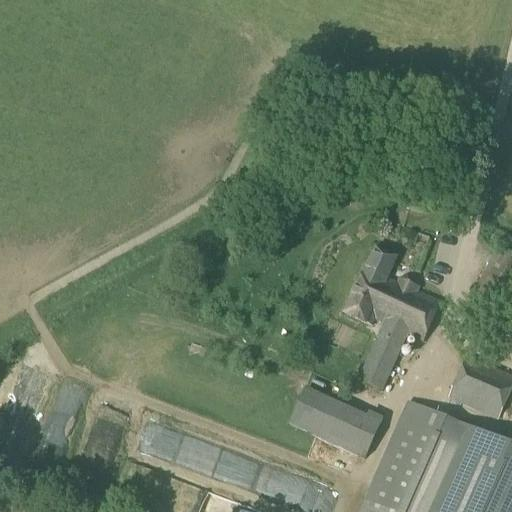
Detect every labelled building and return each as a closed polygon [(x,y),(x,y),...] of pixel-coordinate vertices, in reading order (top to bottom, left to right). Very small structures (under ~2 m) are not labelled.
[(407,212),(424,215),(427,200),(410,196),(407,212)] [(396,286),(384,281),(394,259),(375,250),(344,316),(371,328),(374,320),(384,324),(357,383),(380,394),(407,334),(422,341),(439,305),(416,295),(418,291),(415,283),(406,279),(398,281),(396,286)] [(505,319),(511,306),(511,260),(497,252),(470,299),(505,319)] [(496,422),(511,387),(511,379),(466,359),(447,401),(496,422)] [(197,407),(213,401),(208,389),(193,394),(197,407)] [(365,419),(304,391),(287,428),(362,462),(381,421),(367,415),(365,419)] [(358,511),(511,511),(511,451),(481,438),(478,436),(407,405),(358,511)]
